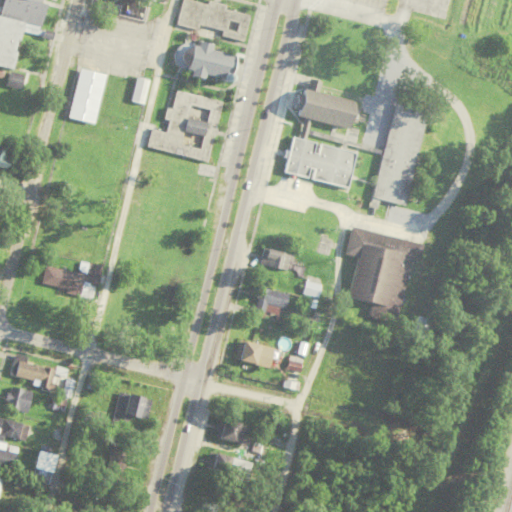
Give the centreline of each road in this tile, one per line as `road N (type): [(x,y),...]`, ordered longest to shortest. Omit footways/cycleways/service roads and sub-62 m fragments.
road 1 (secondary): [(282,0),(273,10),(147,511)]
road 2 (secondary): [(163,511),(289,13),(285,0)]
road 3 (residential): [(350,213),(394,222),(423,215),(460,164),(467,132),(455,103),(417,74),(379,23),(297,0)]
road 4 (residential): [(0,309),(76,0)]
road 5 (residential): [(297,406),(0,331)]
